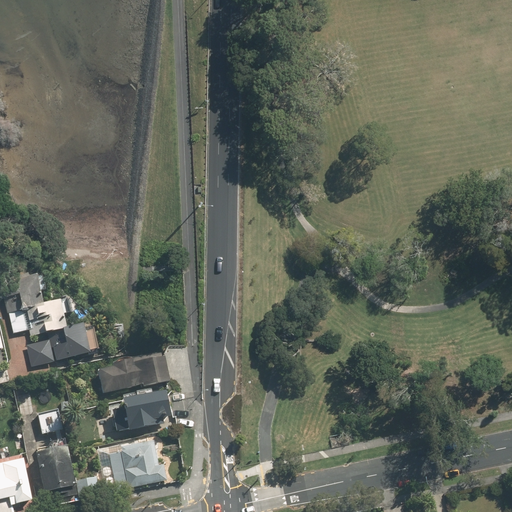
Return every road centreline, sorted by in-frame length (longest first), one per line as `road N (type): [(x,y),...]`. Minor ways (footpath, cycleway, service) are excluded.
road 1 (secondary): [(227,507),(212,389),(224,0)]
road 2 (tertiary): [(511,446),(227,507)]
